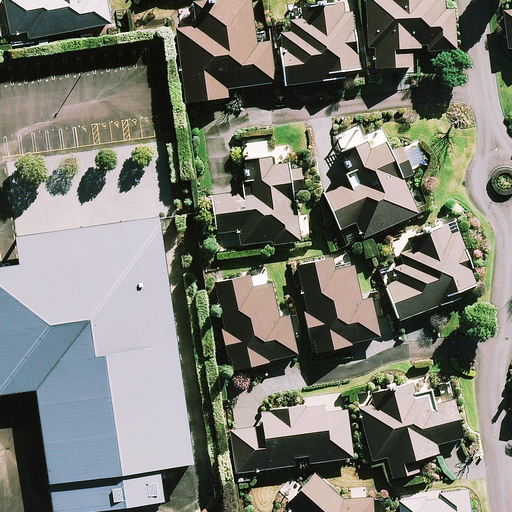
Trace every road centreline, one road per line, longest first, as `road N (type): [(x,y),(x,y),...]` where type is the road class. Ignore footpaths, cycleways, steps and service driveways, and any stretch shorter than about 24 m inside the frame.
road 1 (residential): [(233,122),(482,88)]
road 2 (residential): [(295,382),(400,352),(496,337)]
road 3 (residential): [(507,207),(496,337)]
road 4 (residential): [(496,337),(498,460)]
